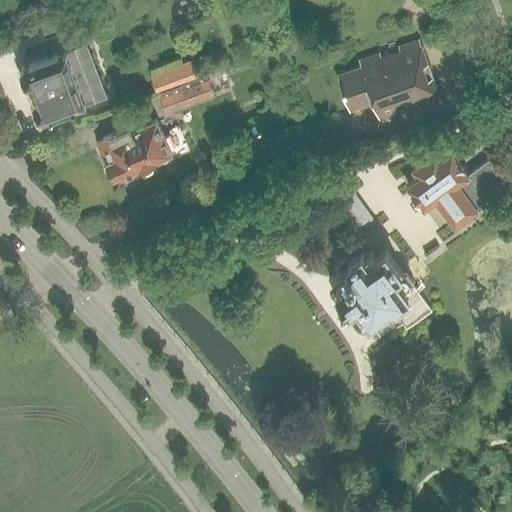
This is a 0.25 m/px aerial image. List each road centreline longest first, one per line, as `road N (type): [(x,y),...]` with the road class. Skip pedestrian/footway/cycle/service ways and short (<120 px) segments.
road 1 (secondary): [(257,511),(91,313),(0,220)]
road 2 (track): [(54,273),(284,145),(339,127)]
